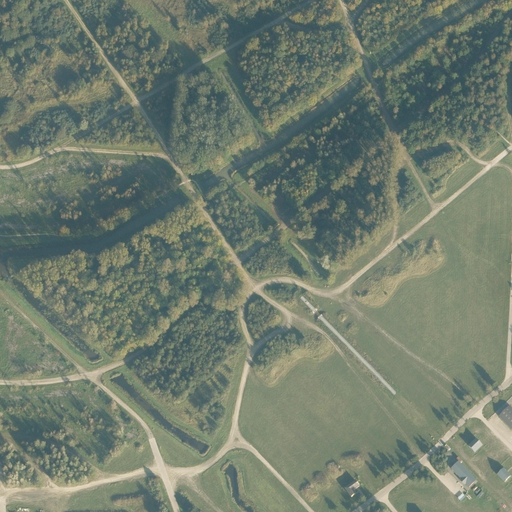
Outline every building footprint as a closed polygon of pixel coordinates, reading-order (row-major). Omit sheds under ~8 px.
[(511,430),(511,408),(509,406),(498,417),(511,430)] [(482,446),(476,439),(468,446),(475,453),(482,446)] [(477,480),(458,461),(451,469),(461,480),(460,481),(464,486),(466,484),(469,488),(477,480)] [(504,468),(497,475),(504,483),(511,476),(504,468)] [(359,486),(356,481),(344,489),(351,498),(356,494),(353,490),(359,486)]
